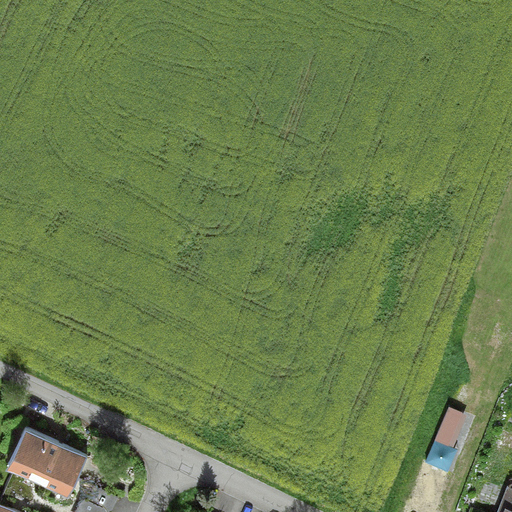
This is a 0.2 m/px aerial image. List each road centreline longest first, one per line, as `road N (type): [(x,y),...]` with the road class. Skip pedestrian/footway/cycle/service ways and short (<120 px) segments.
road 1 (residential): [(176,455),(0,372)]
road 2 (residential): [(292,511),(176,455)]
